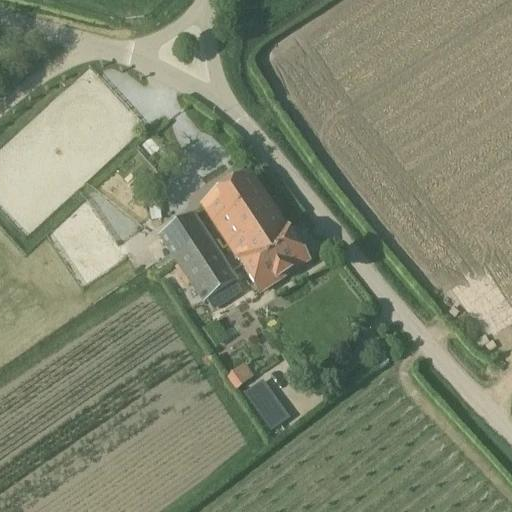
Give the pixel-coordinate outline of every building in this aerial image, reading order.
[(202,211),(226,247),(227,247),(234,257),(258,242),(261,246),(285,230),(251,179),(202,211)] [(172,262),(207,239),(193,217),(157,240),(172,262)] [(227,247),(226,247),(260,298),(309,266),(285,230),(261,246),(258,242),(234,257),(227,247)] [(207,239),(172,262),(202,309),(205,307),(216,323),(245,303),(234,287),(237,285),(207,239)] [(246,385),(236,372),(228,378),(237,391),(246,385)]
